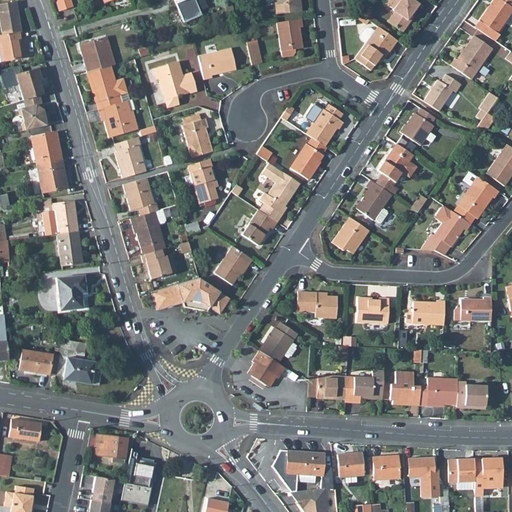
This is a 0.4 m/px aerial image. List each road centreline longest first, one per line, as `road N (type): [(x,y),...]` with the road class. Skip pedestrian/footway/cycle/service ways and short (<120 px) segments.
road 1 (tertiary): [(34,0),(137,334),(176,397)]
road 2 (tertiary): [(511,437),(224,420)]
road 3 (residential): [(294,244),(337,273),(447,276),(511,209)]
road 4 (residential): [(207,391),(215,365),(294,244)]
road 5 (residential): [(294,244),(383,106)]
road 6 (residential): [(383,106),(459,0)]
